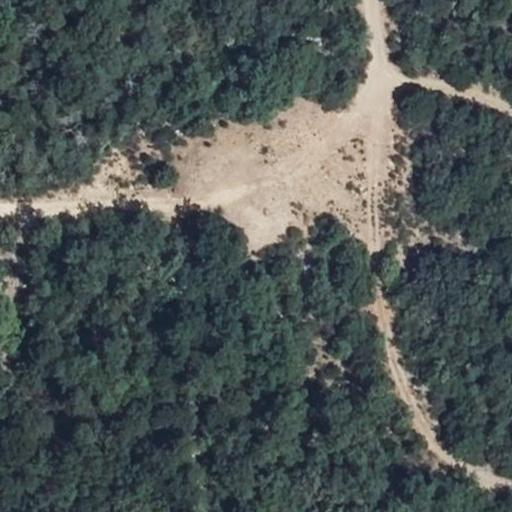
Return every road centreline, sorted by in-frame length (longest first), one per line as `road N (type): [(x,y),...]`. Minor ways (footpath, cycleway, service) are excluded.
road 1 (track): [(381,81),(362,182),(367,267),(412,409),(445,466),(511,478)]
road 2 (track): [(381,81),(452,87),(511,111)]
